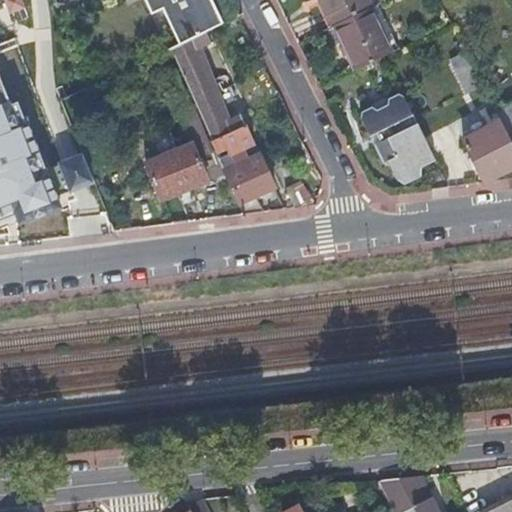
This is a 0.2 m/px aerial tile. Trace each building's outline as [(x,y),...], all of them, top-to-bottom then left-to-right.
[(7,0),(0,0),(0,228),(10,224),(13,231),(76,206),(22,99),(32,94),(0,20),(0,4),(7,1),(7,0)] [(208,34),(223,27),(209,0),(145,0),(143,1),(151,17),(162,12),(180,48),(205,36),(208,34)] [(377,7),(374,0),(320,0),(334,28),(377,7)] [(334,28),(357,73),(374,64),(384,60),(399,52),(398,52),(377,7),(334,28)] [(210,46),(205,36),(171,53),(209,139),(211,143),(244,128),(239,118),(225,124),(196,53),(210,46)] [(466,95),(482,88),(465,55),(449,62),(466,95)] [(421,178),(421,171),(418,163),(432,156),(404,100),(400,96),(388,102),(389,107),(378,113),(372,109),(362,115),(361,121),(370,138),(377,135),(381,144),(375,147),(384,165),(388,163),(398,181),(404,187),(421,178)] [(374,106),(372,109),(378,113),(389,107),(388,102),(385,100),(374,106)] [(511,103),(494,112),(498,121),(511,148),(511,103)] [(460,138),(492,120),(484,105),(451,124),(460,138)] [(482,182),(511,166),(511,148),(498,121),(461,141),(482,182)] [(246,128),(244,128),(211,143),(216,156),(227,151),(230,157),(254,146),(246,128)] [(211,143),(209,139),(145,165),(159,203),(225,176),(218,160),(216,156),(211,143)] [(242,216),(263,214),(256,200),(275,191),(258,156),(232,168),(227,156),(218,160),(225,176),(242,216)] [(421,171),(436,163),(432,156),(418,163),(421,171)] [(398,481),(414,511),(436,511),(420,479),(398,481)] [(414,511),(398,481),(380,483),(394,511),(414,511)] [(511,511),(511,494),(478,511),(511,511)] [(206,511),(201,501),(190,502),(185,504),(189,511),(206,511)]
